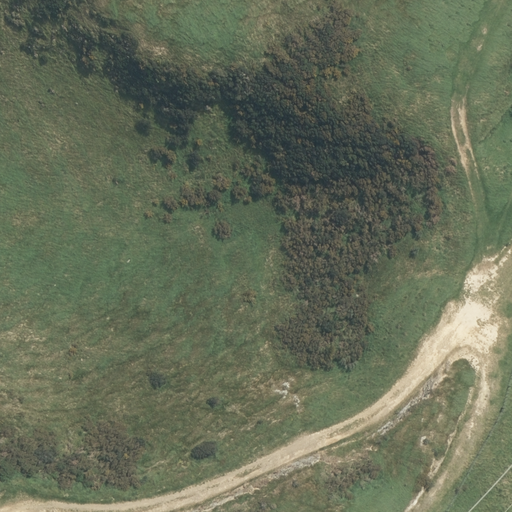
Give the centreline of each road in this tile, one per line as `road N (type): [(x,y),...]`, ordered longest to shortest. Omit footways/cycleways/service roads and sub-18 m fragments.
road 1 (track): [(498,284),(412,388),(370,421),(192,493),(132,506),(21,511)]
road 2 (track): [(498,284),(479,167),(455,113),(498,0)]
road 3 (track): [(486,301),(488,384),(465,452),(421,511)]
